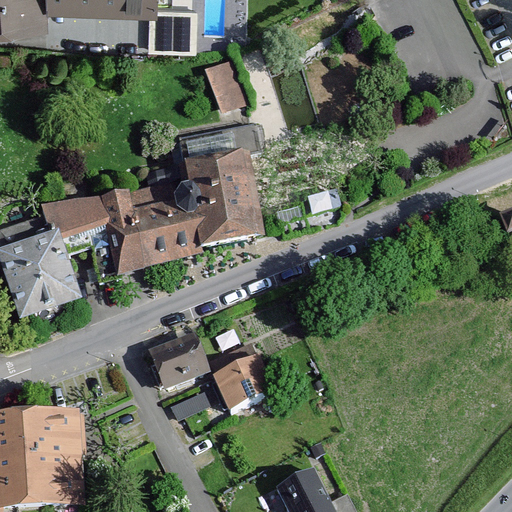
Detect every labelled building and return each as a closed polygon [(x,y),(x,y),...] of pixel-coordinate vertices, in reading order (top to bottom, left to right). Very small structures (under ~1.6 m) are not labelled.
[(0,0),(0,32),(45,31),(46,15),(160,14),(160,0),(0,0)] [(228,73),(209,79),(218,113),(238,107),(228,73)] [(54,237),(0,254),(23,324),(88,303),(64,242),(106,231),(122,278),(269,241),(251,149),(257,148),(254,133),(185,148),(194,189),(187,190),(181,194),(178,202),(165,204),(159,186),(104,200),(78,202),(46,209),(54,237)] [(511,218),(501,222),(507,240),(511,238),(511,218)] [(198,342),(150,359),(164,396),(211,379),(198,342)] [(263,362),(214,385),(233,424),(281,402),(263,362)] [(200,398),(170,412),(177,428),(208,414),(200,398)] [(0,511),(88,511),(84,418),(0,421),(0,511)] [(328,481),(296,496),(302,511),(360,511),(354,498),(339,505),(328,481)]
